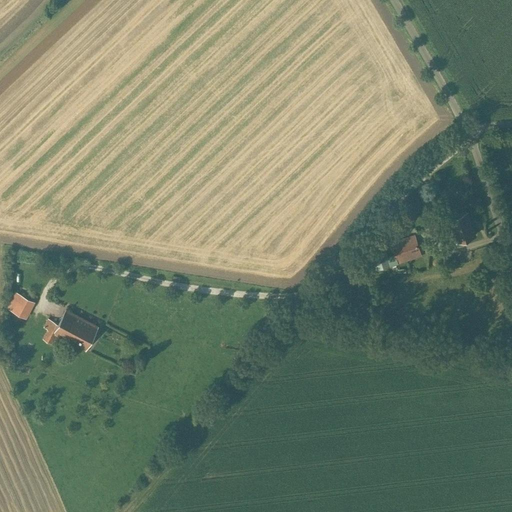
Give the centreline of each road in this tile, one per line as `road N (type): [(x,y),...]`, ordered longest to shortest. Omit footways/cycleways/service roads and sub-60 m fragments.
road 1 (unclassified): [(398,0),(472,129)]
road 2 (unclassified): [(472,129),(511,262)]
